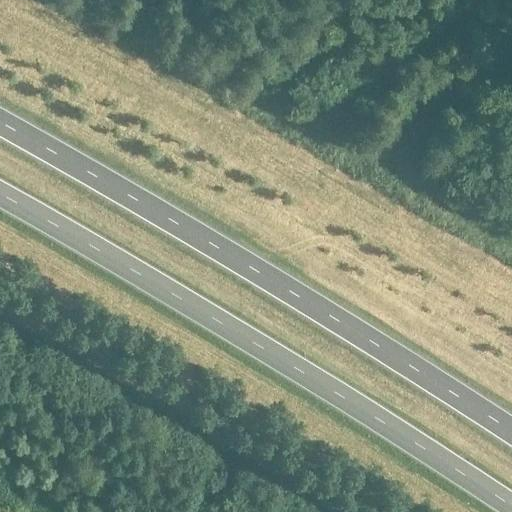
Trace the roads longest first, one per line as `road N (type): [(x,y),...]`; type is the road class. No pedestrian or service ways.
road 1 (trunk): [(0,195),(511,504)]
road 2 (trunk): [(511,430),(0,122)]
